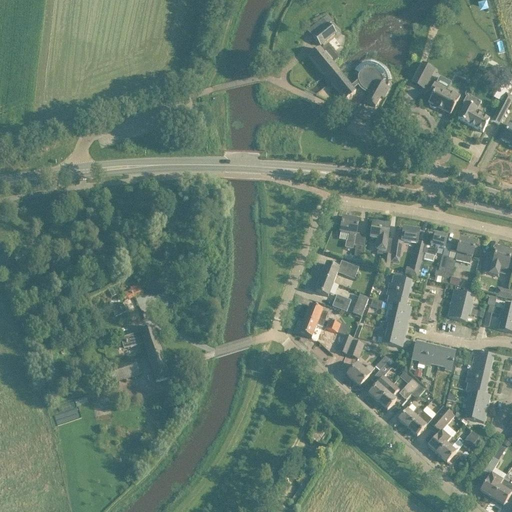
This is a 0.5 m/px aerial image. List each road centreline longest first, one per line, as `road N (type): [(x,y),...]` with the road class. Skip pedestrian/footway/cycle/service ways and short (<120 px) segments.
road 1 (residential): [(277,335),(277,313),(326,196),(511,232)]
road 2 (residential): [(477,511),(277,335)]
road 3 (tertiary): [(298,169),(144,166)]
road 4 (unclassified): [(197,94),(89,135),(82,167)]
road 5 (tertiary): [(434,180),(298,169)]
road 6 (tertiary): [(298,169),(430,195)]
